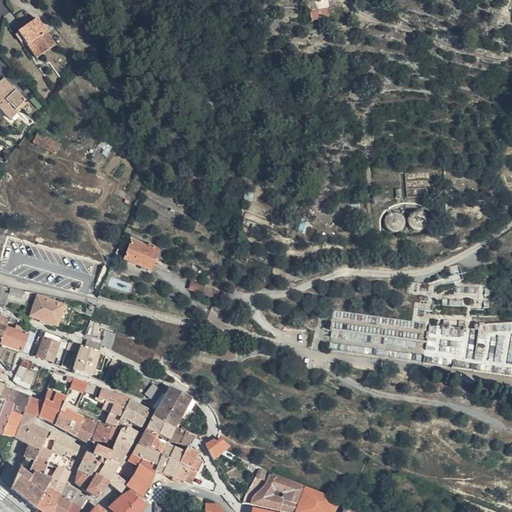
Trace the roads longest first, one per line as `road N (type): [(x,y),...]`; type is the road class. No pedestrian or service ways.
road 1 (residential): [(511,382),(320,356),(0,278)]
road 2 (track): [(288,344),(252,309),(263,295),(347,272),(403,275),(436,267),(485,244),(511,218)]
road 3 (track): [(511,430),(423,400),(367,392),(320,356)]
